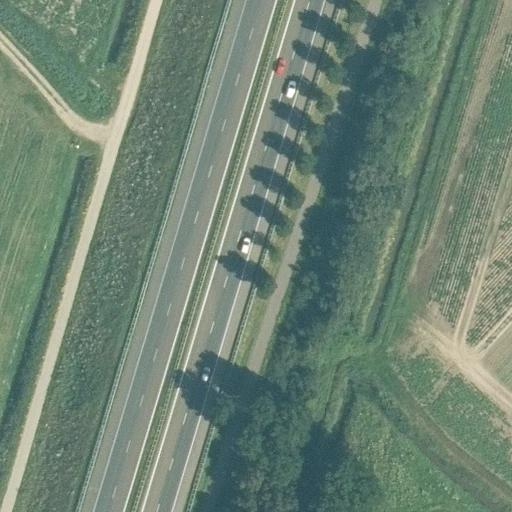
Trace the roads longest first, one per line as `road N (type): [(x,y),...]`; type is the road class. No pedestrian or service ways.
road 1 (motorway): [(156,511),(310,0)]
road 2 (motorway): [(261,0),(108,511)]
road 3 (unclassified): [(5,511),(155,0)]
road 4 (track): [(115,139),(80,127),(0,41)]
